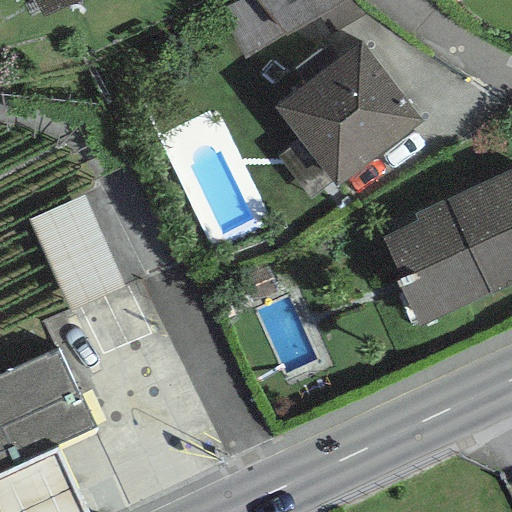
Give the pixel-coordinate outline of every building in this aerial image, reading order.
[(35,0),(42,14),(71,0),(35,0)] [(334,0),(234,0),(219,8),(244,54),(334,0)] [(361,34),(274,100),(337,182),(423,117),(361,34)] [(418,216),(380,234),(419,320),(511,278),(511,166),(415,210),(418,216)] [(124,285),(83,194),(28,218),(68,309),(124,285)] [(60,344),(0,371),(0,466),(56,441),(97,422),(60,344)] [(89,511),(56,441),(0,466),(0,511),(89,511)]
